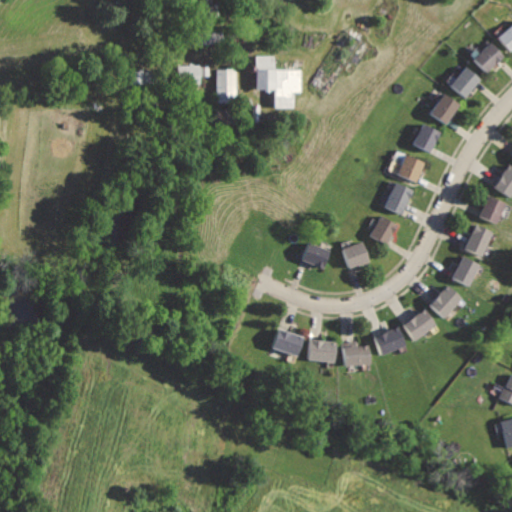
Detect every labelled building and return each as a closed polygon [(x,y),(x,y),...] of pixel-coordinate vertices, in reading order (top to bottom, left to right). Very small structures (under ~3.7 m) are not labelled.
[(214,14),(213,0),(197,0),(198,15),(214,14)] [(511,23),(498,35),(511,51),(511,23)] [(198,32),(198,42),(220,42),(221,32),(198,32)] [(473,58),(488,73),(505,56),(490,41),(473,58)] [(293,107),(293,91),(301,91),(301,69),(274,69),(274,55),(255,55),(255,89),(274,89),(273,107),(293,107)] [(177,65),(177,83),(199,83),(198,64),(177,65)] [(199,75),(209,75),(209,65),(199,65),(199,75)] [(449,83),(465,97),(481,79),(465,65),(449,83)] [(215,69),(216,102),(236,101),(235,68),(215,69)] [(152,83),(151,69),(129,70),(130,83),(152,83)] [(442,92),(428,113),(445,124),(459,103),(442,92)] [(423,123),(412,143),(430,153),(441,133),(423,123)] [(406,154),(398,175),(417,183),(425,162),(406,154)] [(511,165),(509,164),(494,186),(511,197),(511,195),(511,165)] [(395,182),(385,207),(402,214),(412,189),(395,182)] [(490,194),(481,217),(499,224),(508,201),(490,194)] [(382,214),(370,236),(387,246),(399,224),(382,214)] [(476,223),(465,249),(483,256),(494,230),(476,223)] [(342,246),(349,266),(370,258),(363,238),(342,246)] [(307,240),(300,261),(323,270),(331,248),(307,240)] [(463,254),(451,277),(471,287),(483,264),(463,254)] [(447,285),(430,304),(444,317),(462,299),(447,285)] [(402,324),(415,341),(438,325),(426,307),(402,324)] [(373,335),(380,356),(407,346),(400,326),(373,335)] [(280,328),(274,348),(298,355),(304,334),(280,328)] [(309,339),(307,363),(335,364),(336,341),(309,339)] [(343,346),(344,367),(373,365),(372,344),(343,346)] [(511,378),(501,399),(511,405),(511,378)] [(511,418),(503,421),(511,449),(511,448),(511,418)]
